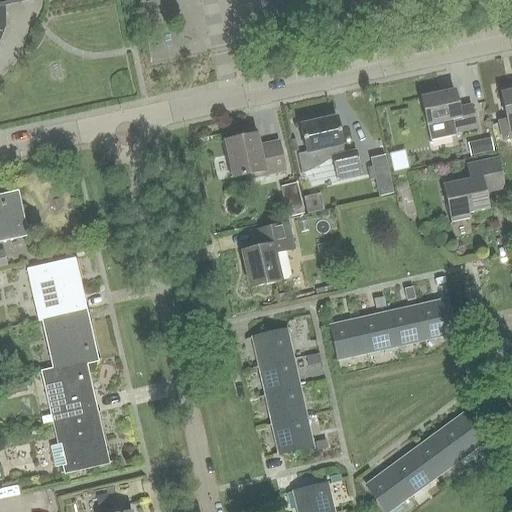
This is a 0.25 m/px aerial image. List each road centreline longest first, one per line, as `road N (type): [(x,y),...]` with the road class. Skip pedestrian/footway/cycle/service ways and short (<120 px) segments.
road 1 (residential): [(122,124),(511,38)]
road 2 (unclassified): [(210,511),(122,124)]
road 3 (residential): [(0,151),(122,124)]
